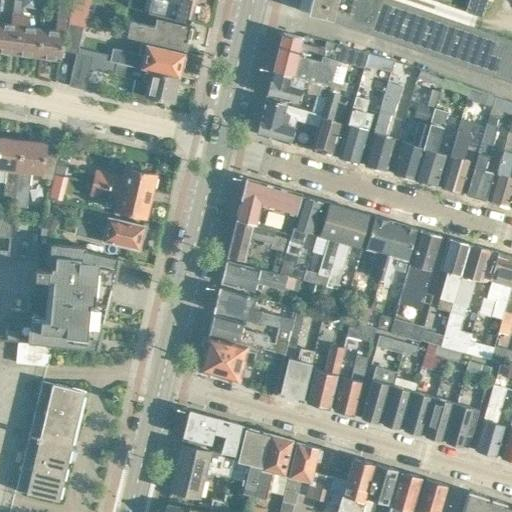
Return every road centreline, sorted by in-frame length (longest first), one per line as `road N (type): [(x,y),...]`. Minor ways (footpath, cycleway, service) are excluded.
road 1 (residential): [(511,479),(162,378)]
road 2 (residential): [(218,148),(511,233)]
road 3 (unknown): [(275,11),(511,85)]
road 4 (secondary): [(162,378),(218,148)]
road 5 (residential): [(0,96),(194,142)]
road 6 (secondary): [(218,148),(253,0)]
road 7 (secondary): [(131,511),(162,378)]
